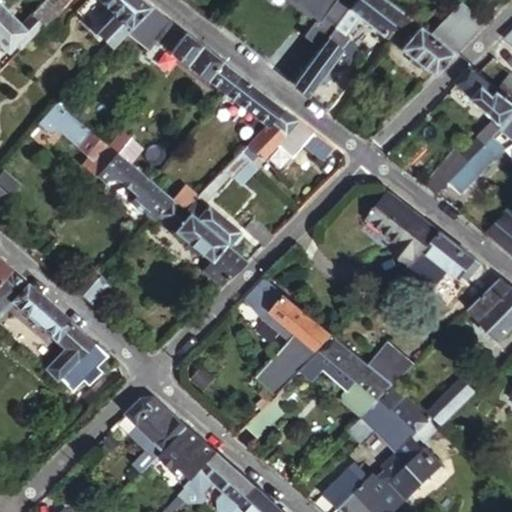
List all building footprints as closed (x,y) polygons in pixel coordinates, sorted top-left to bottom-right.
[(33,25),(51,6),(57,0),(32,0),(10,21),(0,11),(0,48),(6,43),(11,48),(33,25)] [(118,30),(144,3),(139,0),(93,0),(105,11),(86,30),(102,46),(118,30)] [(392,11),(377,0),(346,0),(339,10),(373,36),(379,28),(392,11)] [(453,1),(425,37),(447,54),(473,28),(479,22),(453,1)] [(144,3),(118,30),(140,48),(147,38),(150,41),(166,20),(144,3)] [(57,11),(51,6),(33,25),(39,30),(57,11)] [(390,49),(425,75),(447,54),(425,37),(392,11),(379,28),(386,34),(396,42),(390,49)] [(204,84),(216,94),(233,73),(166,20),(150,41),(204,84)] [(511,22),(498,36),(511,46),(511,22)] [(344,39),(327,25),(283,81),(301,94),(312,79),(318,84),(323,78),(317,73),(338,47),(350,56),(352,54),(350,48),(344,39)] [(379,28),(373,36),(375,37),(380,41),(386,34),(379,28)] [(396,42),(386,34),(380,41),(390,49),(396,42)] [(355,49),(344,39),(350,48),(352,54),(355,49)] [(511,109),(511,104),(492,89),(467,68),(451,84),(492,117),(460,151),(466,157),(487,135),(500,122),(511,109)] [(258,128),(277,108),(267,100),(233,73),(216,94),(258,128)] [(511,79),(505,74),(492,89),(511,104),(511,79)] [(352,93),(343,104),(351,110),(353,108),(357,111),(363,103),(360,101),(361,99),(352,93)] [(58,108),(49,101),(38,114),(46,121),(58,108)] [(85,156),(78,165),(87,173),(109,150),(98,141),(58,108),(46,121),(85,156)] [(308,132),(277,108),(258,128),(242,144),(255,158),(272,141),(285,155),(297,143),(308,132)] [(511,109),(500,122),(511,131),(511,109)] [(106,132),(98,141),(109,150),(114,153),(121,145),(106,132)] [(323,145),(308,132),(297,143),(311,157),(323,145)] [(487,135),(466,157),(454,170),(444,181),(457,192),(500,146),(487,135)] [(454,170),(466,157),(460,151),(457,149),(445,162),(454,170)] [(150,214),(166,197),(146,180),(114,153),(109,150),(87,173),(95,180),(103,171),(127,192),(122,197),(147,218),(150,214)] [(251,166),(236,150),(207,178),(212,184),(223,173),(234,184),(251,166)] [(421,186),(432,195),(444,181),(454,170),(445,162),(421,186)] [(0,197),(10,186),(0,177),(0,197)] [(207,178),(187,198),(178,207),(219,241),(230,228),(196,200),(212,184),(207,178)] [(178,207),(187,198),(175,187),(166,197),(178,207)] [(397,267),(418,244),(432,228),(382,189),(356,224),(376,239),(371,246),(383,254),(397,267)] [(178,207),(166,197),(150,214),(200,256),(193,265),(214,284),(240,258),(219,241),(178,207)] [(479,231),(509,255),(511,251),(511,220),(500,211),(479,231)] [(237,227),(254,244),(266,232),(248,215),(237,227)] [(432,228),(418,244),(460,279),(475,262),(432,228)] [(86,262),(63,287),(74,297),(97,272),(86,262)] [(5,266),(0,270),(0,305),(3,302),(56,349),(39,369),(52,380),(54,378),(67,389),(78,377),(84,382),(96,369),(91,363),(102,351),(5,266)] [(97,272),(74,297),(86,307),(105,286),(101,283),(106,277),(99,270),(97,272)] [(332,335),(261,275),(247,289),(269,309),(262,318),(278,332),(286,338),(287,340),(285,342),(290,348),(282,356),(296,370),(332,335)] [(511,327),(511,290),(494,276),(463,308),(481,326),(477,330),(488,342),(492,337),(498,342),(511,327)] [(247,289),(239,297),(262,318),(269,309),(247,289)] [(272,352),(286,338),(278,332),(265,345),(272,352)] [(332,335),(296,370),(294,372),(304,381),(314,371),(337,394),(343,389),(364,408),(372,400),(389,383),(363,361),(332,335)] [(287,340),(286,338),(272,352),(257,367),(278,388),(294,372),(296,370),(282,356),(290,348),(285,342),(287,340)] [(384,342),(363,361),(389,383),(408,364),(384,342)] [(428,416),(437,424),(469,391),(457,380),(424,413),(428,416)] [(401,394),(389,383),(372,400),(364,408),(357,415),(371,429),(384,415),(382,412),(386,409),(403,426),(394,436),(401,442),(409,434),(418,426),(422,421),(399,397),(401,394)] [(165,446),(186,425),(149,393),(140,395),(125,410),(137,421),(165,446)] [(270,396),(239,426),(250,437),(280,408),(270,396)] [(125,410),(115,420),(128,432),(137,421),(125,410)] [(437,424),(428,416),(422,421),(418,426),(427,435),(437,424)] [(137,421),(128,432),(154,455),(158,452),(165,446),(137,421)] [(174,474),(184,482),(215,450),(186,425),(165,446),(158,452),(174,467),(174,474)] [(418,426),(409,434),(418,443),(427,435),(418,426)] [(418,443),(409,434),(401,442),(394,448),(339,503),(347,511),(387,511),(438,464),(418,443)] [(322,491),(337,505),(339,503),(394,448),(387,441),(357,468),(352,462),(322,491)] [(226,511),(254,484),(215,450),(184,482),(162,505),(155,511),(169,511),(205,476),(222,491),(211,502),(212,510),(214,511),(226,511)] [(284,511),(285,511),(254,484),(226,511),(284,511)]
